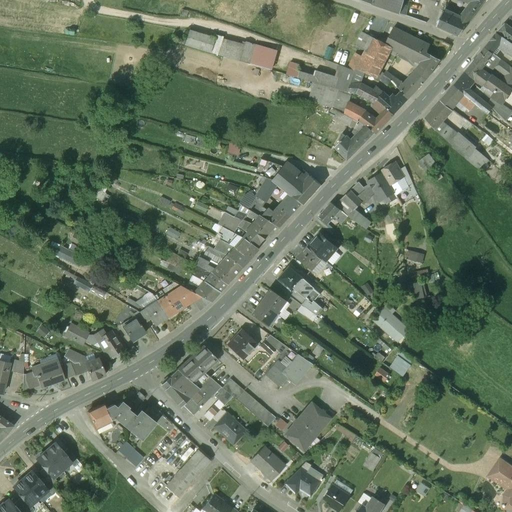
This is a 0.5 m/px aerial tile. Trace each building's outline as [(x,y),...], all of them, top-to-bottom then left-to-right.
[(373,0),(371,5),(399,14),(402,6),(403,0),(373,0)] [(464,0),(472,3),(459,19),(468,23),(485,0),(464,0)] [(53,25),(73,27),(75,8),(42,5),(41,12),(32,11),(30,28),(52,30),(53,25)] [(459,19),(443,12),(436,27),(458,37),(468,23),(459,19)] [(511,30),(504,24),(497,32),(511,42),(511,30)] [(418,41),(392,29),(384,45),(391,49),(397,52),(415,61),(420,52),(412,48),(414,45),(416,46),(418,41)] [(215,38),(189,31),(185,45),(211,53),(215,38)] [(374,39),(361,33),(355,44),(367,51),(374,39)] [(511,44),(496,33),(489,42),(489,43),(484,49),(491,54),(497,47),(507,54),(511,56),(511,44)] [(241,44),(216,37),(215,38),(211,53),(250,65),(255,45),(242,41),(241,44)] [(363,59),(357,70),(363,73),(373,78),(380,82),(383,76),(384,75),(379,72),(388,54),(391,49),(384,45),(374,39),(367,51),(363,59)] [(429,46),(418,41),(416,46),(414,45),(412,48),(420,52),(415,61),(422,65),(421,66),(422,67),(416,75),(425,80),(439,60),(425,54),(429,46)] [(276,51),(255,45),(250,65),(270,71),(276,51)] [(484,49),(473,62),(481,69),(488,60),(487,59),(491,54),(484,49)] [(341,55),(336,53),(332,62),(337,64),(341,55)] [(363,59),(354,54),(348,67),(354,70),(357,71),(357,70),(363,59)] [(500,61),(491,54),(487,59),(488,60),(481,69),(483,70),(488,75),(493,68),(505,77),(511,69),(500,61)] [(354,71),(333,64),(326,61),(325,64),(326,65),(325,66),(332,69),(338,71),(336,78),(314,71),(313,76),(297,72),(298,71),(297,70),(298,65),(289,63),(285,75),(313,83),(350,94),(354,94),(355,93),(374,103),(376,100),(382,94),(375,87),(372,91),(360,85),(359,84),(363,73),(357,70),(357,71),(354,70),(354,71)] [(473,62),(464,72),(474,81),(482,87),(480,90),(483,93),(491,99),(500,105),(500,106),(500,105),(511,90),(501,84),(488,75),(483,70),(481,69),(473,62)] [(511,70),(511,69),(505,77),(501,84),(511,90),(511,91),(511,70)] [(464,72),(452,87),(463,95),(470,101),(474,104),(481,110),(486,114),(491,108),(487,104),(486,106),(485,105),(484,103),(479,99),(467,89),(469,87),(474,81),(464,72)] [(401,84),(396,79),(387,74),(385,77),(391,81),(390,81),(392,82),(396,87),(395,87),(397,89),(401,84)] [(409,78),(403,85),(401,84),(397,89),(402,94),(407,100),(425,80),(416,75),(411,80),(409,78)] [(385,77),(383,76),(380,82),(387,86),(390,81),(391,81),(385,77)] [(350,94),(313,83),(309,97),(308,97),(309,97),(307,102),(307,103),(308,103),(320,106),(331,109),(331,108),(331,107),(344,112),(347,104),(350,94)] [(452,87),(440,102),(450,110),(455,105),(458,101),(463,95),(452,87)] [(483,93),(479,99),(484,103),(485,105),(486,106),(487,104),(491,99),(483,93)] [(397,99),(394,96),(389,101),(382,94),(376,100),(393,115),(407,100),(402,94),(397,99)] [(470,101),(463,95),(458,101),(464,106),(466,107),(470,101)] [(500,105),(491,99),(487,104),(491,108),(495,112),(500,105)] [(382,113),(375,121),(372,118),(364,113),(358,122),(374,133),(375,134),(393,115),(376,100),(374,103),(379,111),(382,113)] [(464,106),(458,101),(455,105),(461,110),(464,106)] [(470,101),(466,107),(469,110),(474,104),(470,101)] [(440,102),(424,119),(434,131),(440,124),(452,111),(450,110),(440,102)] [(364,113),(347,104),(344,112),(344,113),(356,122),(356,123),(358,122),(364,113)] [(511,113),(500,105),(500,106),(500,105),(495,112),(505,122),(511,113)] [(357,123),(331,108),(331,109),(327,115),(353,129),(357,123)] [(374,133),(358,122),(357,123),(353,129),(350,134),(346,139),(345,137),(341,135),(338,141),(339,142),(334,148),(346,160),(347,160),(374,133)] [(447,130),(440,124),(434,131),(448,144),(456,135),(449,129),(447,130)] [(460,137),(456,135),(448,144),(452,147),(451,148),(465,159),(471,153),(474,149),(460,137)] [(486,135),(482,140),(488,146),(493,141),(486,135)] [(312,142),(308,148),(316,154),(320,148),(312,142)] [(230,143),(227,154),(235,156),(239,157),(242,147),(230,143)] [(478,160),(471,153),(465,159),(473,166),(478,160)] [(235,156),(227,154),(224,167),(236,170),(256,175),(258,169),(256,168),(255,169),(233,163),(235,156)] [(437,167),(428,155),(418,162),(427,175),(437,167)] [(283,167),(262,160),(258,169),(256,175),(264,178),(268,179),(272,181),(283,167)] [(393,163),(380,171),(382,174),(389,186),(402,178),(398,171),(393,163)] [(294,169),(289,166),(286,169),(283,167),(272,181),(277,185),(286,193),(290,196),(301,204),(302,205),(320,186),(309,177),(296,166),(294,169)] [(412,184),(404,167),(398,171),(402,178),(406,186),(407,186),(412,184)] [(438,169),(430,175),(433,179),(441,173),(438,169)] [(382,174),(367,183),(369,185),(373,192),(374,192),(379,200),(381,200),(385,198),(385,195),(392,191),(389,186),(382,174)] [(402,178),(389,186),(392,191),(395,196),(408,188),(407,186),(406,186),(402,178)] [(272,181),(268,179),(264,186),(257,197),(266,203),(276,187),(277,185),(272,181)] [(358,183),(349,191),(355,198),(364,191),(363,189),(358,183)] [(369,185),(363,189),(364,191),(368,195),(373,192),(369,185)] [(106,194),(99,190),(95,198),(102,202),(106,194)] [(252,191),(246,195),(240,205),(242,206),(249,210),(256,198),(257,198),(252,191)] [(355,198),(349,192),(349,193),(343,198),(342,198),(341,198),(347,205),(354,211),(360,204),(355,198)] [(286,193),(281,199),(284,202),(290,196),(286,193)] [(284,202),(279,208),(289,217),(301,204),(290,196),(284,202)] [(266,203),(257,197),(257,198),(256,198),(253,203),(263,208),(266,203)] [(347,205),(341,198),(338,202),(346,211),(343,214),(347,217),(348,218),(357,224),(360,219),(362,217),(362,218),(362,217),(356,212),(354,211),(347,205)] [(346,211),(338,202),(333,206),(338,210),(343,214),(346,211)] [(279,208),(274,213),(269,209),(268,211),(263,208),(253,203),(249,210),(251,212),(258,216),(260,217),(260,216),(276,226),(279,228),(289,217),(279,208)] [(333,206),(330,204),(320,215),(318,217),(318,218),(325,224),(326,225),(331,218),(338,210),(333,206)] [(249,210),(242,206),(239,212),(248,215),(248,216),(251,212),(249,210)] [(338,210),(331,218),(339,225),(347,217),(343,214),(338,210)] [(248,215),(239,212),(234,217),(243,220),(248,215)] [(258,216),(251,212),(248,216),(256,220),(260,217),(258,216)] [(243,220),(234,217),(234,218),(234,217),(225,213),(222,218),(238,226),(243,221),(243,220)] [(248,216),(248,215),(243,220),(243,221),(253,225),(256,220),(248,216)] [(276,226),(260,216),(260,217),(256,220),(253,225),(252,225),(267,236),(276,226)] [(238,226),(222,218),(219,223),(236,232),(239,226),(238,226)] [(325,224),(318,218),(315,222),(314,223),(321,228),(325,224)] [(369,225),(360,219),(357,224),(365,230),(369,225)] [(253,225),(243,221),(238,226),(239,226),(246,232),(252,225),(253,225)] [(267,236),(252,225),(246,232),(248,233),(244,239),(257,248),(267,236)] [(166,233),(177,240),(180,234),(169,228),(166,233)] [(244,239),(223,228),(220,232),(221,233),(220,235),(222,236),(221,238),(229,242),(236,247),(244,239)] [(336,249),(319,234),(308,247),(321,259),(325,262),(336,249)] [(83,239),(74,235),(71,241),(80,245),(83,239)] [(257,248),(244,239),(236,247),(235,248),(251,260),(260,250),(257,248)] [(235,248),(221,241),(217,251),(221,253),(221,254),(228,257),(235,248)] [(71,244),(68,250),(82,257),(85,251),(71,244)] [(60,246),(55,256),(78,268),(84,258),(60,246)] [(221,253),(217,251),(209,247),(206,251),(207,252),(224,260),(228,257),(221,254),(221,253)] [(321,259),(308,247),(297,259),(310,271),(311,270),(321,259)] [(251,260),(235,248),(228,257),(243,268),(251,260)] [(188,255),(180,251),(178,256),(185,260),(188,255)] [(421,255),(404,251),(404,260),(419,264),(421,255)] [(224,260),(207,252),(204,257),(210,261),(220,266),(224,260)] [(185,260),(178,256),(171,253),(169,257),(170,257),(169,259),(167,263),(184,272),(190,262),(185,260)] [(216,270),(208,266),(210,261),(204,257),(201,256),(195,265),(198,267),(212,274),(216,270)] [(243,268),(228,257),(224,260),(220,266),(235,277),(243,268)] [(321,259),(311,270),(316,275),(326,263),(325,262),(321,259)] [(220,266),(210,261),(208,266),(216,270),(220,266)] [(235,277),(220,266),(216,270),(212,274),(228,286),(235,277)] [(212,274),(198,267),(193,276),(194,276),(205,282),(212,274)] [(302,280),(289,268),(278,280),(291,291),(294,288),(311,304),(317,298),(319,295),(317,293),(309,286),(302,280)] [(103,291),(93,286),(69,273),(67,277),(76,282),(75,284),(90,292),(102,299),(106,293),(103,291)] [(228,286),(212,274),(205,282),(221,293),(228,286)] [(205,282),(194,276),(190,283),(200,289),(205,282)] [(107,285),(97,279),(93,286),(103,291),(107,285)] [(221,293),(205,282),(200,289),(195,294),(201,297),(212,303),(221,293)] [(321,288),(313,282),(309,286),(317,293),(321,288)] [(182,287),(174,283),(172,285),(176,291),(182,287)] [(200,289),(190,283),(187,289),(195,294),(200,289)] [(366,283),(362,286),(367,294),(372,291),(366,283)] [(424,297),(420,283),(413,285),(416,299),(424,297)] [(172,285),(154,297),(158,303),(158,302),(176,291),(172,285)] [(176,291),(158,302),(168,318),(195,302),(201,297),(195,294),(187,289),(182,287),(176,291)] [(328,294),(321,288),(317,293),(319,295),(317,298),(322,302),(328,294)] [(288,304),(271,291),(262,303),(280,316),(288,304)] [(153,295),(150,294),(145,297),(136,304),(137,305),(134,310),(138,312),(141,314),(146,310),(158,303),(154,297),(153,295)] [(201,297),(195,302),(202,314),(212,303),(201,297)] [(136,304),(128,300),(125,305),(134,310),(137,305),(136,304)] [(158,303),(146,310),(152,320),(156,326),(168,318),(158,302),(158,303)] [(280,316),(262,303),(253,316),(270,329),(280,316)] [(316,317),(302,306),(298,312),(312,322),(316,317)] [(408,330),(384,309),(373,321),(397,342),(408,330)] [(146,310),(141,314),(145,321),(147,323),(152,320),(146,310)] [(141,314),(138,312),(134,315),(135,318),(135,317),(140,324),(145,321),(141,314)] [(146,334),(140,324),(135,317),(135,318),(122,326),(134,344),(141,340),(140,338),(140,337),(145,334),(146,334)] [(89,336),(70,326),(65,336),(84,346),(89,336)] [(124,350),(112,331),(105,335),(102,330),(94,336),(104,352),(105,353),(107,351),(111,358),(112,358),(114,360),(121,355),(119,353),(124,350)] [(257,345),(242,330),(235,337),(237,339),(230,347),(244,360),(257,345)] [(288,349),(271,336),(266,341),(276,351),(282,356),(288,349)] [(266,341),(262,347),(272,356),(276,351),(266,341)] [(316,345),(312,351),(317,355),(322,349),(316,345)] [(205,347),(178,371),(181,374),(187,379),(193,384),(205,373),(219,361),(205,347)] [(413,361),(394,347),(383,363),(402,376),(413,361)] [(84,358),(69,351),(64,358),(69,361),(75,365),(79,364),(83,375),(89,372),(86,365),(86,364),(84,358)] [(111,358),(107,351),(105,353),(104,352),(101,354),(101,355),(103,356),(106,364),(114,360),(112,358),(111,358)] [(383,359),(376,354),(374,358),(380,363),(383,359)] [(297,385),(313,366),(299,355),(288,368),(283,373),(289,378),(297,385)] [(95,358),(90,360),(91,363),(87,365),(86,364),(86,365),(89,372),(93,382),(106,376),(104,372),(101,363),(99,359),(96,361),(95,358)] [(20,362),(13,360),(10,372),(24,375),(24,363),(20,362)] [(79,364),(75,365),(69,361),(70,364),(75,376),(75,377),(83,375),(79,364)] [(105,361),(101,363),(104,372),(109,370),(105,361)] [(288,368),(279,361),(267,375),(281,388),(289,378),(283,373),(288,368)] [(0,362),(0,394),(3,396),(10,365),(0,362)] [(59,362),(43,368),(42,365),(31,369),(33,373),(35,378),(37,377),(41,387),(56,381),(56,384),(66,381),(65,380),(61,367),(59,362)] [(70,364),(61,367),(65,380),(70,378),(75,376),(70,364)] [(378,367),(373,374),(383,381),(388,375),(378,367)] [(178,371),(170,378),(172,381),(176,378),(181,374),(178,371)] [(33,373),(26,375),(26,382),(29,391),(41,387),(37,377),(35,378),(33,373)] [(205,373),(193,384),(200,389),(211,378),(205,373)] [(181,374),(176,378),(181,383),(187,379),(181,374)] [(181,383),(176,378),(172,381),(170,378),(162,386),(182,408),(188,414),(189,413),(203,400),(197,393),(195,395),(190,392),(187,391),(181,383)] [(193,384),(187,379),(181,383),(187,391),(190,392),(195,395),(197,393),(203,400),(189,413),(194,417),(217,394),(223,388),(211,378),(200,389),(193,384)] [(245,391),(231,380),(224,389),(234,398),(237,401),(245,391)] [(217,394),(218,395),(219,394),(222,397),(221,399),(203,419),(208,424),(214,419),(222,409),(234,398),(224,389),(223,388),(217,394)] [(272,414),(245,391),(237,401),(264,423),(272,414)] [(145,399),(139,393),(136,397),(142,402),(145,399)] [(218,395),(213,400),(216,404),(221,399),(222,397),(219,394),(218,395)] [(123,402),(118,408),(115,406),(107,410),(106,410),(112,421),(115,420),(143,442),(157,424),(141,411),(137,416),(129,410),(130,409),(123,402)] [(105,405),(100,408),(99,407),(93,410),(94,411),(89,413),(93,421),(92,421),(93,424),(94,423),(97,429),(112,422),(112,421),(106,410),(107,410),(105,405)] [(313,405),(287,435),(305,450),(330,420),(313,405)] [(222,409),(214,419),(218,423),(227,414),(222,409)] [(245,430),(227,413),(227,414),(218,423),(216,425),(227,436),(225,438),(233,445),(240,439),(238,437),(245,430)] [(14,427),(0,417),(0,429),(7,435),(14,427)] [(278,419),(274,425),(282,431),(287,424),(278,419)] [(135,451),(126,443),(119,451),(128,458),(135,451)] [(63,454),(56,444),(46,452),(63,471),(71,464),(72,463),(63,454)] [(285,467),(264,447),(251,462),(258,469),(259,468),(272,480),(271,481),(272,481),(285,467)] [(80,463),(68,450),(63,454),(72,463),(71,464),(74,468),(80,463)] [(144,459),(135,451),(128,459),(137,467),(144,459)] [(63,471),(46,452),(37,460),(53,479),(54,478),(63,471)] [(210,462),(198,452),(188,463),(200,474),(210,462)] [(372,453),(364,466),(375,473),(383,461),(372,453)] [(500,459),(488,476),(500,484),(506,475),(502,471),(507,464),(500,459)] [(200,474),(188,463),(157,499),(169,510),(200,474)] [(511,467),(507,464),(502,471),(506,475),(500,484),(507,489),(503,495),(503,503),(502,503),(502,508),(511,508),(511,467)] [(53,479),(45,469),(40,473),(45,479),(45,478),(52,487),(57,482),(54,478),(53,479)] [(320,482),(301,470),(286,484),(295,495),(300,490),(310,497),(320,482)] [(41,482),(32,472),(23,480),(39,499),(47,492),(48,491),(41,482)] [(52,487),(45,478),(45,479),(41,482),(48,491),(47,492),(51,497),(57,492),(52,487)] [(39,499),(23,480),(14,488),(22,498),(30,507),(31,506),(39,499)] [(417,483),(413,492),(424,497),(428,489),(417,483)] [(348,497),(333,487),(325,498),(332,503),(330,506),(339,511),(348,497)] [(230,511),(232,509),(214,495),(199,511),(196,509),(193,511),(230,511)] [(366,508),(361,505),(356,511),(379,511),(384,505),(373,497),(366,508)] [(30,507),(22,498),(18,502),(26,511),(33,511),(35,511),(31,506),(30,507)] [(9,501),(5,505),(4,504),(0,507),(0,510),(1,511),(18,511),(13,505),(9,501)] [(26,511),(18,502),(13,505),(18,511),(26,511)]
